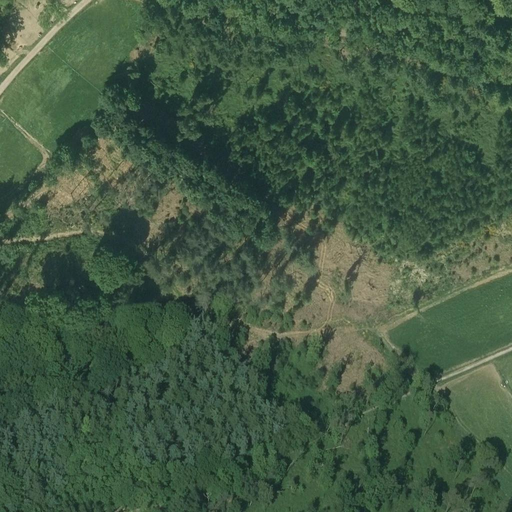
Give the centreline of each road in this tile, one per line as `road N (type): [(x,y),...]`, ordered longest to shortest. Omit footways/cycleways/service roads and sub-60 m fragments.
road 1 (track): [(511,64),(400,60),(232,30),(167,0)]
road 2 (track): [(257,458),(99,511)]
road 3 (track): [(110,0),(74,29),(0,119)]
